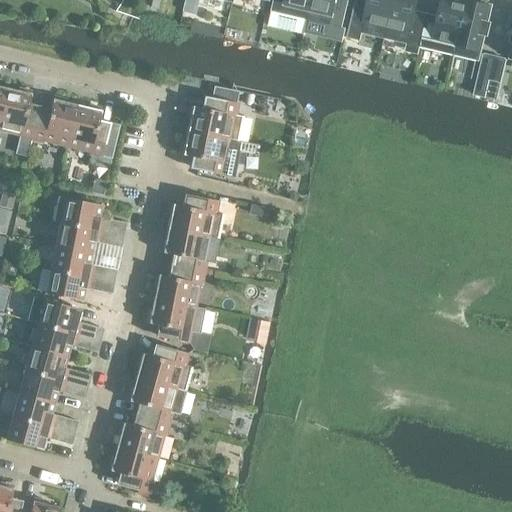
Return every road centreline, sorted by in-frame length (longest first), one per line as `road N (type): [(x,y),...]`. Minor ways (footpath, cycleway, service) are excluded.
road 1 (residential): [(81,483),(121,324),(162,100),(0,58)]
road 2 (track): [(472,251),(150,169)]
road 3 (track): [(354,220),(287,511)]
